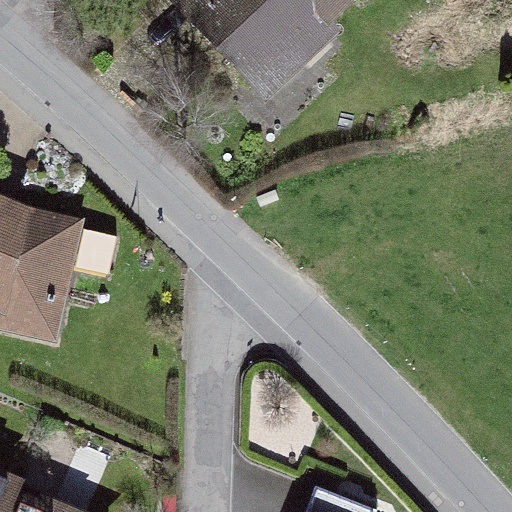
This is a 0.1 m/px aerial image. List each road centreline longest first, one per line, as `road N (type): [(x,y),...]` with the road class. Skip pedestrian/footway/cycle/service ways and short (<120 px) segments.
road 1 (residential): [(0,37),(247,290)]
road 2 (residential): [(247,290),(458,511)]
road 3 (residential): [(247,290),(207,331),(204,511)]
